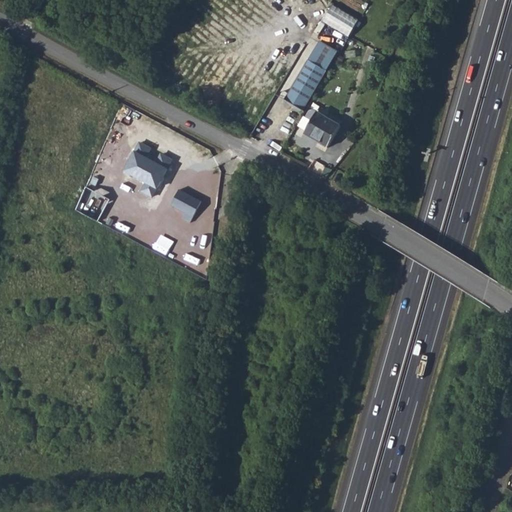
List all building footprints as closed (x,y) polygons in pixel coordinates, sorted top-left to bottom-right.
[(308,59),(325,70),(335,52),(318,42),(308,59)] [(325,70),(308,59),(285,97),(303,107),(325,70)] [(315,113),(305,132),(327,144),(338,126),(315,113)] [(135,152),(125,171),(157,189),(167,170),(135,152)] [(182,206),(179,213),(192,220),(195,214),(202,198),(181,187),(173,201),(182,206)] [(174,221),(194,232),(201,218),(195,214),(192,220),(179,213),(175,218),(174,221)]
